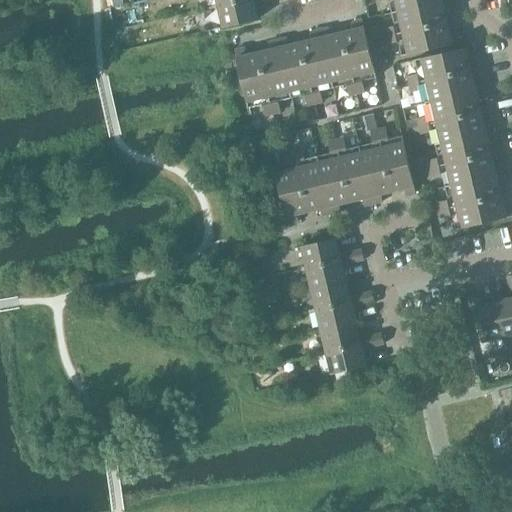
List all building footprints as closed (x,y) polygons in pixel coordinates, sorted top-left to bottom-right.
[(240,0),(218,5),(223,27),(258,19),(254,2),(263,0),(240,0)] [(376,0),(377,2),(386,0),(388,0),(392,13),(446,0),(376,0)] [(452,9),(449,0),(446,0),(392,13),(395,27),(384,29),(387,44),(399,42),(402,56),(453,44),(452,43),(460,41),(457,32),(450,34),(444,10),(452,9)] [(329,28),(320,30),(333,88),(347,85),(350,96),(365,92),(362,81),(376,78),(364,27),(362,20),(352,22),(354,29),(330,35),(329,28)] [(287,38),(278,40),(291,98),(305,95),(307,106),(323,102),(320,91),(333,88),(320,30),(310,32),(312,40),(288,45),(287,38)] [(245,47),(235,50),(237,57),(236,58),(248,108),(263,105),(265,116),(281,112),(278,101),(291,98),(278,40),(268,42),(270,50),(247,55),(245,47)] [(475,56),(473,46),(466,48),(415,60),(419,74),(407,77),(411,92),(422,89),(425,102),(483,88),(481,79),(474,81),(468,58),(475,56)] [(485,98),(483,88),(425,102),(428,116),(417,118),(421,134),(432,131),(435,144),(493,131),(491,121),(484,123),(478,100),(485,98)] [(360,146),(374,204),(383,202),(381,194),(405,189),(406,196),(416,194),(414,186),(415,186),(402,136),(388,139),(386,128),(370,131),(373,143),(360,146)] [(495,140),(493,131),(435,144),(438,158),(427,160),(431,176),(442,173),(445,187),(503,173),(501,163),(494,165),(488,142),(495,140)] [(317,156),(331,214),(341,212),(339,204),(363,199),(364,206),(374,204),(360,146),(346,149),(343,138),(328,142),(331,153),(317,156)] [(304,159),(301,148),(286,152),(289,163),(275,166),(287,217),(289,224),(298,222),(297,214),(320,209),(322,216),(331,214),(317,156),(304,159)] [(505,182),(503,173),(445,187),(448,200),(437,202),(441,218),(452,215),(455,230),(506,218),(506,217),(511,215),(511,209),(511,206),(504,207),(498,184),(505,182)] [(301,246),(306,268),(341,259),(340,255),(336,238),(301,246)] [(351,252),(353,262),(364,260),(362,250),(351,252)] [(306,268),(311,289),(346,281),(343,265),(353,262),(351,252),(340,255),(341,259),(306,268)] [(311,289),(316,310),(351,301),(350,297),(346,281),(311,289)] [(361,294),(363,304),(374,302),(372,292),(361,294)] [(316,310),(321,331),(356,323),(353,307),(363,304),(361,294),(350,297),(351,301),(316,310)] [(505,336),(496,301),(481,305),(478,294),(468,297),(471,308),(474,307),(483,342),(505,336)] [(511,297),(496,301),(505,336),(511,334),(511,297)] [(321,331),(326,352),(361,344),(360,339),(356,323),(321,331)] [(382,334),(371,336),(373,346),(384,344),(382,334)] [(361,344),(326,352),(331,374),(367,365),(363,348),(373,346),(371,336),(360,339),(361,344)]
